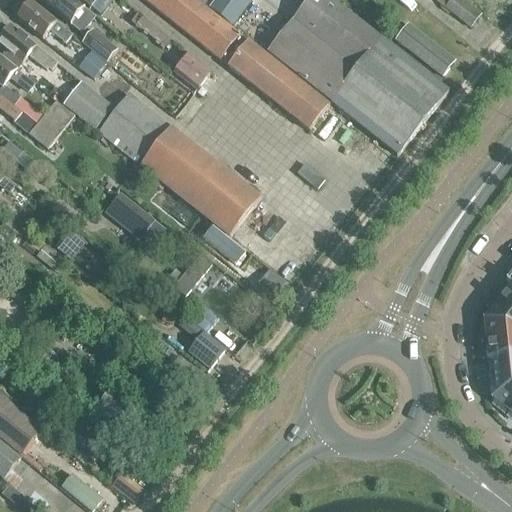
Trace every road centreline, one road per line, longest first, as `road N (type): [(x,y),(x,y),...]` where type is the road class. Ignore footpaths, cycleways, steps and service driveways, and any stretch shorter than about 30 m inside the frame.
road 1 (residential): [(511,229),(461,295),(450,332),(466,408),(511,455)]
road 2 (secondary): [(390,347),(428,264),(511,147)]
road 3 (secondary): [(390,347),(370,343),(333,359),(316,396),(325,427)]
